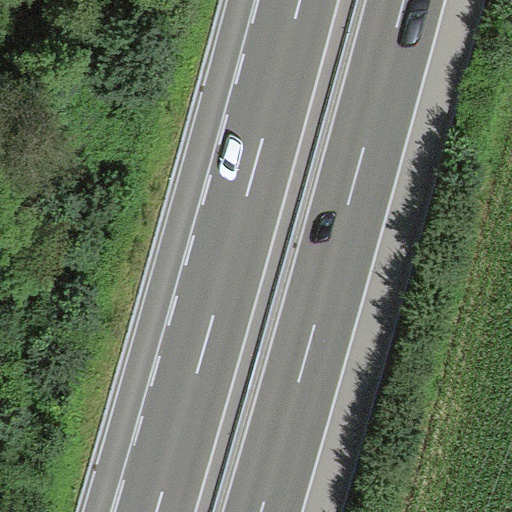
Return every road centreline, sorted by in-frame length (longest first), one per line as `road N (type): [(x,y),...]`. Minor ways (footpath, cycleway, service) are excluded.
road 1 (motorway): [(262,511),(405,0)]
road 2 (motorway): [(301,0),(163,491)]
